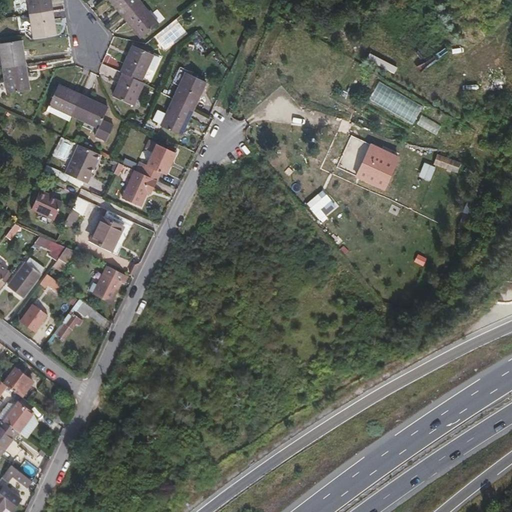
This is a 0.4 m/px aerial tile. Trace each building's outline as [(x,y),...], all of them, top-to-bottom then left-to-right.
[(27,0),(29,14),(51,11),(49,0),(27,0)] [(110,0),(123,16),(140,2),(138,0),(110,0)] [(141,39),(158,25),(140,2),(123,16),(141,39)] [(33,38),(54,35),(51,11),(29,14),(33,38)] [(21,41),(0,43),(0,55),(2,68),(24,65),(21,41)] [(132,49),(119,74),(122,76),(139,84),(151,58),(132,49)] [(370,56),(368,61),(394,74),(396,68),(370,56)] [(5,92),(28,89),(24,65),(2,68),(5,92)] [(208,83),(188,74),(176,101),(196,110),(208,83)] [(142,85),(139,84),(122,76),(111,98),(132,108),(142,85)] [(48,104),(71,114),(80,94),(58,84),(48,104)] [(101,120),(107,107),(80,94),(71,114),(97,127),(101,120)] [(164,128),(184,137),(196,110),(176,101),(170,115),(165,125),(164,128)] [(165,125),(170,115),(161,111),(156,121),(165,125)] [(105,140),(112,125),(101,120),(97,127),(94,135),(105,140)] [(145,149),(153,153),(143,175),(157,181),(161,173),(164,175),(174,153),(149,141),(145,149)] [(92,165),(98,154),(77,145),(64,173),(68,175),(81,181),(86,183),(94,166),(92,165)] [(383,191),(398,160),(371,147),(357,178),(383,191)] [(433,165),(458,173),(462,160),(438,152),(433,165)] [(152,192),(157,181),(143,175),(134,171),(121,198),(141,208),(147,193),(149,190),(152,192)] [(65,182),(78,188),(81,181),(68,175),(65,182)] [(47,196),(48,194),(40,191),(31,210),(54,221),(63,203),(53,198),(47,196)] [(65,226),(74,229),(78,214),(70,211),(65,226)] [(120,255),(131,231),(103,218),(92,241),(120,255)] [(67,248),(56,243),(41,236),(36,243),(53,252),(50,258),(57,261),(67,248)] [(23,298),(40,275),(25,263),(8,287),(23,298)] [(124,285),(128,277),(106,267),(93,294),(110,303),(120,283),(124,285)] [(0,289),(12,274),(8,271),(0,280),(0,289)] [(48,283),(52,278),(47,274),(43,280),(48,283)] [(39,298),(34,303),(47,315),(52,310),(39,298)] [(84,317),(90,309),(82,303),(76,311),(84,317)] [(35,332),(47,316),(33,306),(21,322),(35,332)] [(100,326),(105,319),(93,310),(88,316),(100,326)] [(77,325),(80,321),(73,315),(58,336),(64,341),(76,324),(77,325)] [(32,382),(14,369),(3,384),(7,387),(21,397),(32,382)] [(33,414),(18,402),(3,421),(17,432),(19,433),(33,414)] [(57,424),(62,418),(52,410),(47,416),(57,424)] [(0,455),(17,432),(3,421),(1,420),(0,420),(0,455)] [(32,483),(20,472),(11,465),(2,477),(8,481),(12,476),(27,488),(32,483)] [(10,511),(11,511),(21,501),(3,486),(0,490),(0,511),(4,507),(10,511)]
